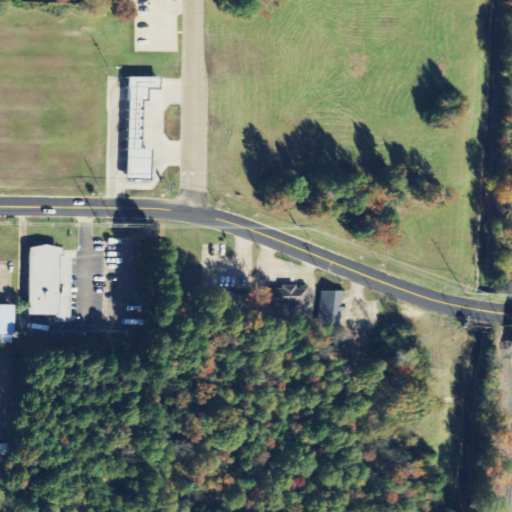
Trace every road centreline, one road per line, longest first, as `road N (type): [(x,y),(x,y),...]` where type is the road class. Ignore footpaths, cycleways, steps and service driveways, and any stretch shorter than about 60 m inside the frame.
road 1 (tertiary): [(469,310),(227,222),(164,209),(0,205)]
road 2 (residential): [(190,214),(192,0)]
